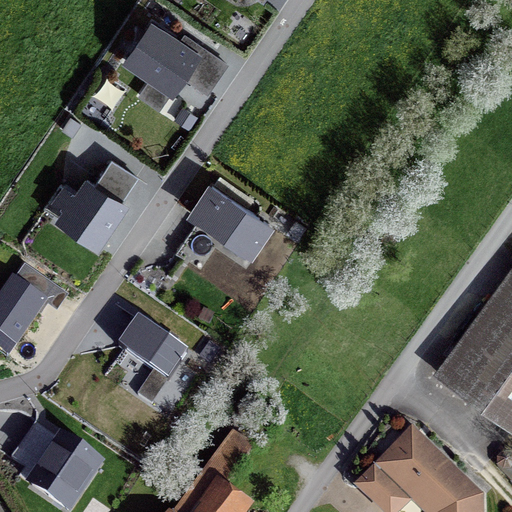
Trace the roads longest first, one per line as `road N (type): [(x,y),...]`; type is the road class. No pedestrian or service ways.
road 1 (residential): [(304,0),(53,365),(0,391)]
road 2 (residential): [(389,388),(511,215)]
road 3 (residential): [(511,509),(389,388)]
road 4 (residential): [(389,388),(302,511)]
